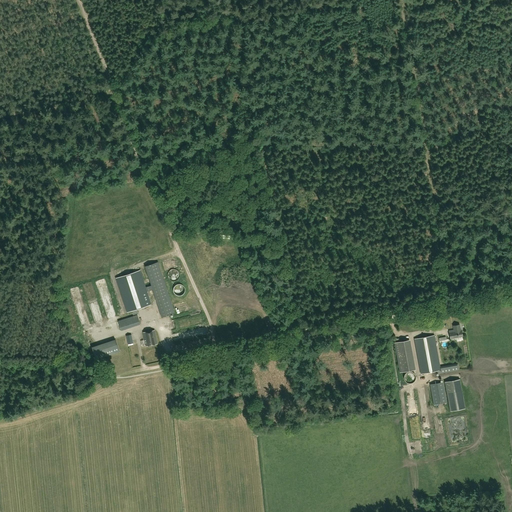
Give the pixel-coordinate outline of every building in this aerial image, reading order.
[(152,289),(151,285),(145,287),(140,270),(116,278),(127,312),(130,311),(131,312),(132,315),(137,314),(136,309),(151,304),(147,291),(152,289)] [(175,273),(172,281),(178,284),(181,276),(175,273)] [(100,285),(107,310),(110,309),(109,305),(112,304),(107,283),(100,285)] [(75,293),(84,325),(89,323),(80,292),(75,293)] [(94,309),(92,309),(96,322),(101,321),(97,308),(100,307),(95,292),(89,294),(94,309)] [(121,330),(141,326),(140,319),(130,321),(130,323),(120,324),(121,330)] [(460,324),(453,326),(454,330),(449,331),(450,339),(463,337),(461,330),(460,324)] [(145,346),(157,344),(154,330),(143,332),(145,346)] [(439,374),(458,370),(457,365),(440,368),(434,335),(414,339),(421,374),(438,371),(439,374)] [(400,369),(414,367),(411,338),(396,340),(400,369)] [(413,382),(415,380),(416,378),(416,376),(415,374),(413,372),(411,371),(409,371),(407,372),(405,374),(404,376),(404,378),(404,380),(406,382),(407,383),(409,383),(412,383),(413,382)] [(445,382),(450,411),(465,409),(460,379),(445,382)] [(443,382),(430,384),(434,405),(447,402),(443,382)]
